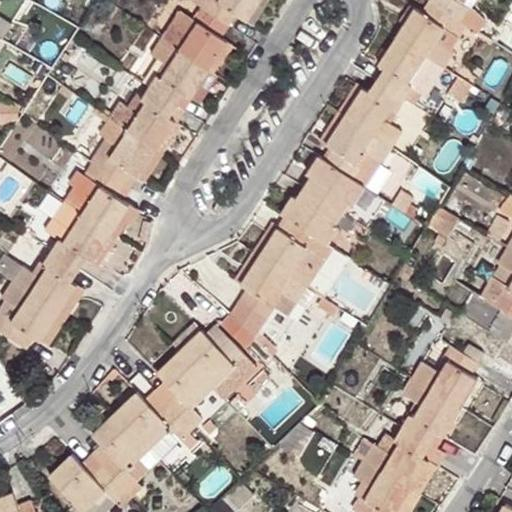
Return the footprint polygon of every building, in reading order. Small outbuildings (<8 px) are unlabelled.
[(255,7),(259,0),(206,0),(213,6),(207,14),(200,10),(181,35),(188,40),(180,49),(162,39),(141,70),(157,82),(151,92),(147,91),(131,115),(133,117),(128,127),(110,117),(89,149),(104,162),(99,171),(94,169),(87,182),(79,195),(89,202),(81,211),(62,201),(42,234),(59,248),(54,256),(49,254),(32,278),(35,283),(29,292),(26,289),(11,281),(0,298),(0,319),(8,326),(0,335),(0,334),(0,353),(15,363),(24,353),(31,356),(49,327),(66,297),(63,294),(77,274),(83,274),(99,249),(117,220),(114,216),(108,212),(113,200),(123,191),(128,193),(147,162),(164,135),(161,131),(174,111),(180,113),(187,104),(191,96),(200,83),(217,56),(213,52),(227,31),(236,35),(255,7)] [(206,0),(205,0),(200,10),(207,14),(213,6),(206,0)] [(270,0),(259,0),(255,7),(263,12),(270,0)] [(449,11),(455,0),(432,0),(439,5),(430,19),(462,39),(471,27),(449,11)] [(481,0),(455,0),(449,11),(471,27),(478,15),(474,12),(481,0)] [(263,12),(255,7),(236,35),(245,41),(263,12)] [(455,51),(462,39),(430,19),(423,30),(416,26),(397,53),(445,83),(456,67),(438,54),(444,44),(455,51)] [(474,43),(487,52),(491,45),(480,34),(474,43)] [(379,96),(406,114),(415,101),(409,98),(416,87),(435,99),(445,83),(397,53),(381,78),(388,83),(379,96)] [(226,61),(217,56),(200,83),(208,89),(226,61)] [(456,73),(473,82),(478,75),(471,71),(476,64),(466,59),(456,73)] [(454,88),(444,104),(453,110),(463,95),(454,88)] [(198,99),(191,96),(187,104),(193,108),(198,99)] [(347,132),(391,160),(393,162),(405,145),(386,132),(392,123),(398,127),(406,114),(379,96),(370,109),(364,105),(347,132)] [(323,160),(342,129),(337,126),(320,153),(323,160)] [(378,179),(383,172),(391,160),(368,146),(347,132),(342,129),(323,160),(327,165),(321,174),(315,172),(303,189),(306,192),(292,213),(288,210),(277,229),(279,230),(287,236),(279,247),(273,243),(256,268),(237,299),(239,301),(231,311),(254,330),(263,320),(266,321),(274,308),(291,317),(313,286),(296,274),(303,264),(307,266),(316,255),(323,259),(335,241),(331,238),(345,217),(348,220),(361,201),(350,193),(356,181),(354,178),(360,168),(378,179)] [(172,142),(164,135),(147,162),(155,168),(172,142)] [(82,179),(87,182),(94,169),(99,171),(104,162),(89,149),(74,174),(82,179)] [(155,168),(147,162),(128,193),(136,197),(155,168)] [(303,189),(315,172),(310,166),(298,184),(303,189)] [(379,180),(378,179),(360,168),(354,178),(356,181),(350,193),(361,201),(364,202),(379,180)] [(69,190),(62,201),(81,211),(89,202),(79,195),(87,182),(82,179),(74,191),(69,190)] [(121,205),(128,193),(123,191),(113,200),(121,205)] [(114,216),(121,205),(113,200),(108,212),(114,216)] [(511,229),(511,216),(504,211),(496,224),(510,233),(511,229)] [(129,228),(117,220),(99,249),(108,255),(120,236),(123,239),(129,228)] [(279,230),(273,243),(279,247),(287,236),(279,230)] [(480,248),(494,256),(504,240),(490,231),(480,248)] [(37,245),(49,254),(54,256),(59,248),(42,234),(37,245)] [(247,263),(256,268),(273,243),(263,238),(247,263)] [(349,251),(335,241),(323,259),(331,264),(337,268),(349,251)] [(108,255),(99,249),(83,274),(92,280),(108,255)] [(331,264),(323,259),(316,255),(307,266),(303,264),(296,274),(313,286),(314,288),(331,264)] [(229,290),(237,299),(256,268),(247,263),(229,290)] [(497,314),(511,322),(511,266),(507,263),(497,280),(511,288),(511,299),(510,303),(505,300),(497,314)] [(32,278),(26,289),(29,292),(35,283),(32,278)] [(459,325),(503,358),(511,341),(511,322),(497,314),(505,300),(510,303),(511,299),(511,288),(497,280),(477,314),(469,310),(459,325)] [(77,305),(66,297),(49,327),(60,334),(77,305)] [(266,321),(263,320),(284,331),(294,319),(291,317),(274,308),(266,321)] [(60,334),(49,327),(31,356),(41,361),(60,334)] [(219,349),(208,359),(218,367),(228,357),(219,349)] [(108,471),(99,479),(88,488),(78,479),(69,471),(46,492),(65,511),(97,511),(102,508),(106,511),(118,511),(135,497),(125,486),(167,447),(178,456),(200,436),(191,425),(212,404),(233,386),(241,394),(244,396),(255,386),(228,357),(218,367),(208,359),(198,350),(156,390),(173,410),(154,427),(135,409),(91,451),(99,461),(108,471)] [(388,470),(369,460),(360,477),(350,494),(368,505),(363,511),(405,511),(418,493),(423,483),(426,478),(420,474),(434,450),(441,452),(444,447),(450,439),(473,397),(469,393),(475,380),(447,365),(440,376),(444,379),(436,392),(418,381),(401,410),(418,421),(411,434),(406,433),(392,458),(395,461),(388,470)] [(272,366),(267,371),(274,377),(278,372),(272,366)] [(233,386),(212,404),(221,413),(241,394),(233,386)] [(454,441),(450,439),(444,447),(449,449),(454,441)] [(125,486),(135,497),(178,456),(167,447),(125,486)] [(360,477),(369,460),(361,456),(352,472),(360,477)] [(91,471),(99,479),(108,471),(99,461),(91,471)] [(88,488),(99,479),(91,471),(78,479),(88,488)] [(427,486),(423,483),(418,493),(421,496),(427,486)]
